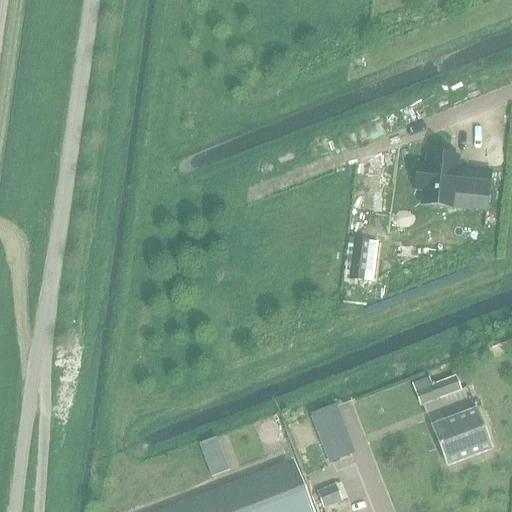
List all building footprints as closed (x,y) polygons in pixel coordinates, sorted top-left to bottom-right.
[(416,164),(414,190),(422,191),(420,205),(452,209),(454,194),(487,198),(490,172),(447,167),(448,156),(426,153),(425,165),(416,164)] [(353,238),(348,279),(362,280),(368,240),(353,238)] [(458,392),(453,380),(431,388),(436,401),(458,392)] [(474,412),(432,428),(446,467),(489,451),(474,412)] [(344,436),(321,445),(328,462),(351,453),(344,436)] [(309,511),(291,464),(289,464),(165,511),(309,511)] [(334,483),(316,491),(323,507),(341,500),(334,483)]
